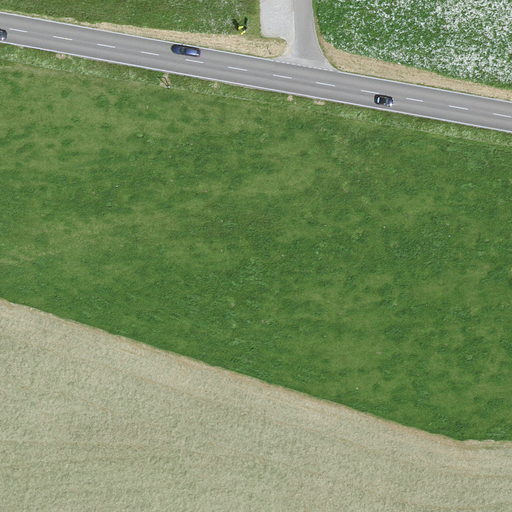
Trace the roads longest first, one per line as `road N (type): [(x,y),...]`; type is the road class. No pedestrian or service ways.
road 1 (secondary): [(0,25),(308,80)]
road 2 (secondary): [(308,80),(511,116)]
